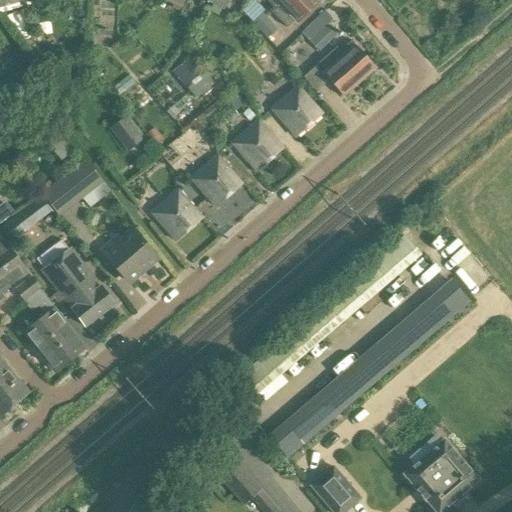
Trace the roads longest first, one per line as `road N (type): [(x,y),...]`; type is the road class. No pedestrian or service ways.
road 1 (residential): [(50,399),(73,389),(417,84),(414,62),(358,0)]
road 2 (unknown): [(231,437),(432,260)]
road 3 (residential): [(292,511),(231,437),(212,429),(189,430),(143,470)]
road 4 (track): [(417,84),(511,8)]
